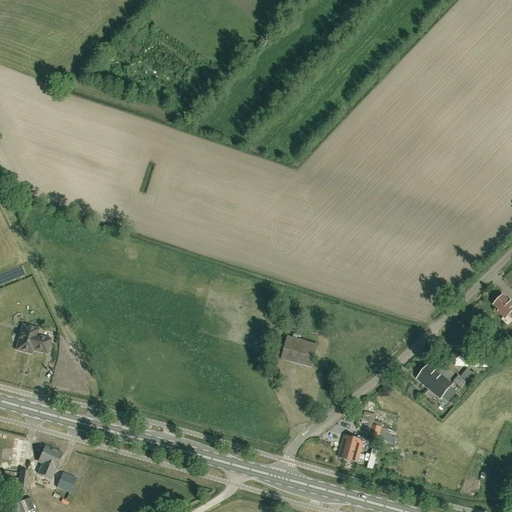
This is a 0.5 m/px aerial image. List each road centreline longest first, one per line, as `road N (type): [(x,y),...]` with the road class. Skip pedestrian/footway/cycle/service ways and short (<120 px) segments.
road 1 (unclassified): [(283,479),(302,436),(511,255)]
road 2 (primary): [(283,479),(0,401)]
road 3 (primary): [(401,511),(283,479)]
